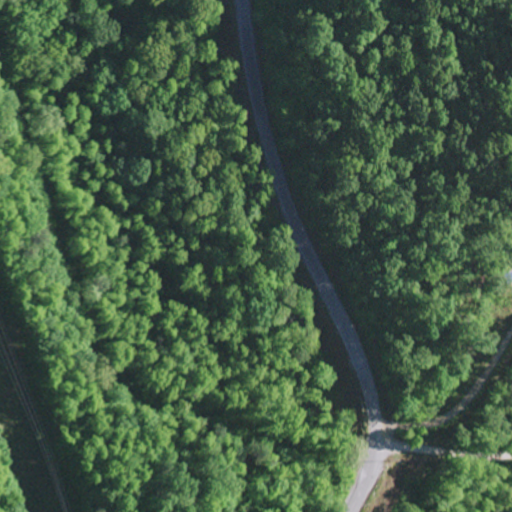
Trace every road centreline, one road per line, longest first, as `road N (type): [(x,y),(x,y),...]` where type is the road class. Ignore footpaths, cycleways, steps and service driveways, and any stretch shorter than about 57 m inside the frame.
road 1 (residential): [(367,441),(362,376),(265,141),(240,0)]
road 2 (residential): [(367,441),(511,453)]
